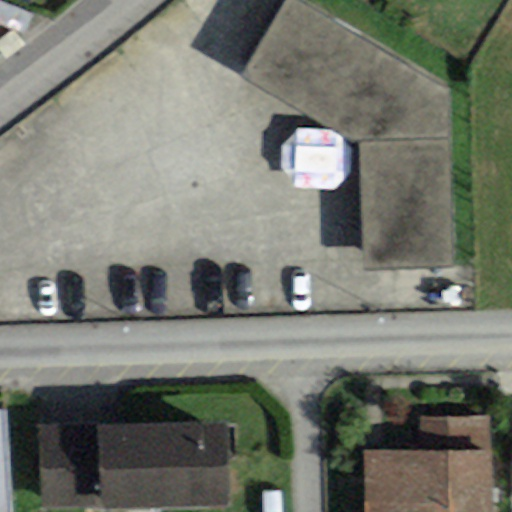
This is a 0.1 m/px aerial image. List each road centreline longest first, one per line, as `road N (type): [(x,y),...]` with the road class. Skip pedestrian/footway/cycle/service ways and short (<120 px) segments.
road 1 (residential): [(0,360),(511,344)]
road 2 (residential): [(0,99),(119,0)]
